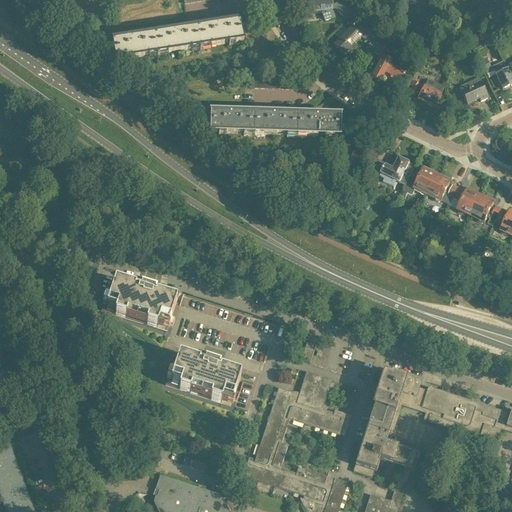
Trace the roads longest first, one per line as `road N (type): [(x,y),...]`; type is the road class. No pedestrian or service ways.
road 1 (primary): [(511,335),(400,299),(307,256),(0,40)]
road 2 (primary): [(0,68),(247,235),(377,298),(511,350)]
road 3 (residential): [(288,321),(92,258),(63,256),(37,274)]
road 4 (residential): [(477,147),(452,148),(339,87),(304,57),(270,0)]
road 5 (tertiary): [(113,500),(37,274)]
road 6 (residential): [(511,396),(288,321)]
road 7 (residential): [(511,499),(503,487),(504,453),(450,442),(427,453),(406,511)]
road 8 (residential): [(228,490),(288,321)]
